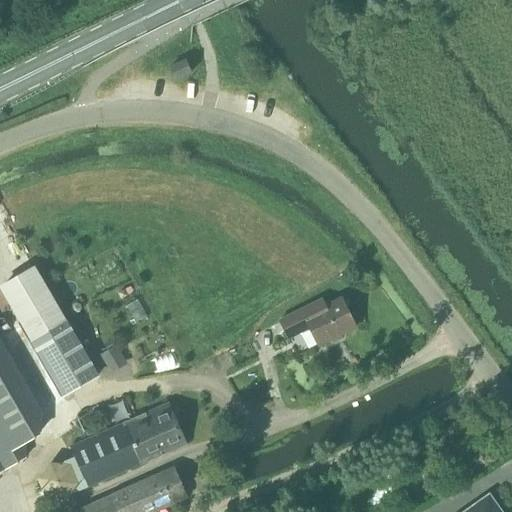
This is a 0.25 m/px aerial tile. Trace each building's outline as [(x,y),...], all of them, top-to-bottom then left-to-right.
[(186,61),(171,68),(177,80),(191,74),(186,61)] [(322,299),(280,319),(286,331),(289,337),(310,327),(318,345),(356,327),(343,302),(342,298),(326,306),(322,299)] [(26,324),(24,326),(65,395),(99,375),(59,307),(58,306),(26,324)] [(0,472),(12,465),(0,444),(0,361),(0,360),(0,472)] [(0,368),(0,444),(12,465),(26,457),(19,445),(38,434),(0,368)] [(169,404),(124,424),(143,463),(187,443),(169,404)] [(142,464),(133,443),(124,424),(72,446),(90,486),(142,464)] [(64,462),(46,461),(35,475),(42,492),(60,494),(71,478),(64,462)] [(175,468),(113,495),(120,511),(155,511),(175,504),(179,505),(185,503),(186,498),(188,497),(175,468)] [(120,511),(113,495),(73,511),(120,511)] [(500,511),(499,509),(489,496),(466,511),(500,511)]
